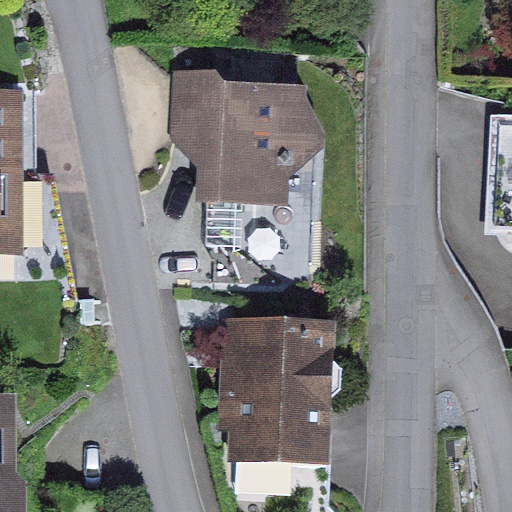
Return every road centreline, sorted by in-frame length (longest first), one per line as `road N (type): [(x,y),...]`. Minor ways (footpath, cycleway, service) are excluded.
road 1 (residential): [(180,511),(81,0)]
road 2 (residential): [(415,0),(408,269)]
road 3 (residential): [(408,269),(458,287),(497,373),(511,484)]
road 4 (residential): [(408,269),(401,511)]
